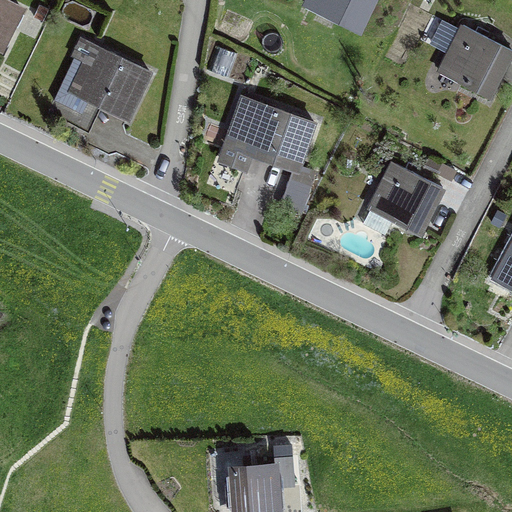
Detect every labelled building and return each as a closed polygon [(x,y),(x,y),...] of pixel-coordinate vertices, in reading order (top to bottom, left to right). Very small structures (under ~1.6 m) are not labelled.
[(6,0),(0,0),(0,47),(1,47),(21,7),(6,0)] [(360,26),(372,0),(307,0),(308,0),(360,26)] [(490,93),(511,50),(463,25),(441,68),(490,93)] [(102,105),(126,117),(149,70),(82,38),(53,99),(65,105),(58,118),(85,131),(93,115),(84,111),(90,97),(103,103),(102,105)] [(245,168),(251,152),(297,168),(314,121),(243,96),(220,159),(245,168)] [(419,233),(442,186),(393,161),(363,223),(384,234),(393,216),(397,218),(395,221),(419,233)] [(314,174),(297,168),(293,179),(310,185),(314,174)] [(511,246),(498,273),(511,280),(511,246)] [(278,511),(277,486),(295,485),(292,445),(273,446),(275,464),(232,467),(233,483),(225,484),(227,505),(235,505),(235,511),(278,511)]
